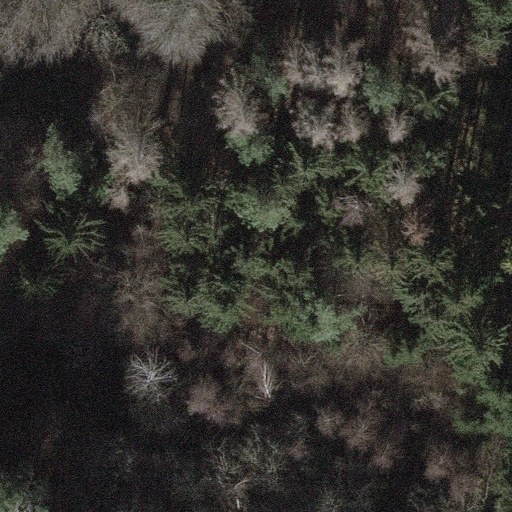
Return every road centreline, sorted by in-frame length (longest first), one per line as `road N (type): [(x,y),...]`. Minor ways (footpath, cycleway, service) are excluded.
road 1 (track): [(273,0),(0,329)]
road 2 (track): [(0,91),(39,66),(132,53),(193,94)]
